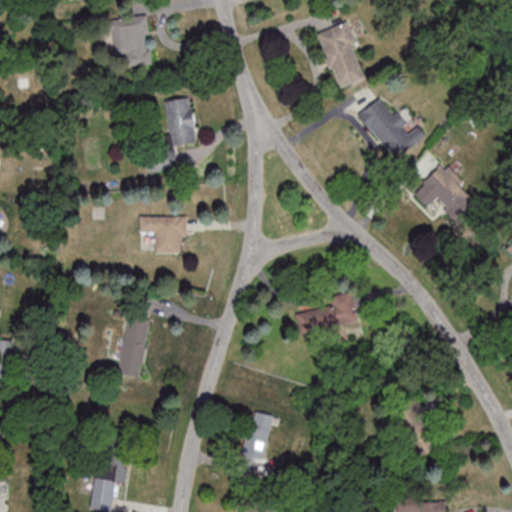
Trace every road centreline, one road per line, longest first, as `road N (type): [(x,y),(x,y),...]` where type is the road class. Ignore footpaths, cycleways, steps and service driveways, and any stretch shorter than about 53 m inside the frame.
road 1 (residential): [(511,447),(451,336),(329,202),(248,96),(222,0)]
road 2 (residential): [(184,511),(255,220),(256,129),(248,96)]
